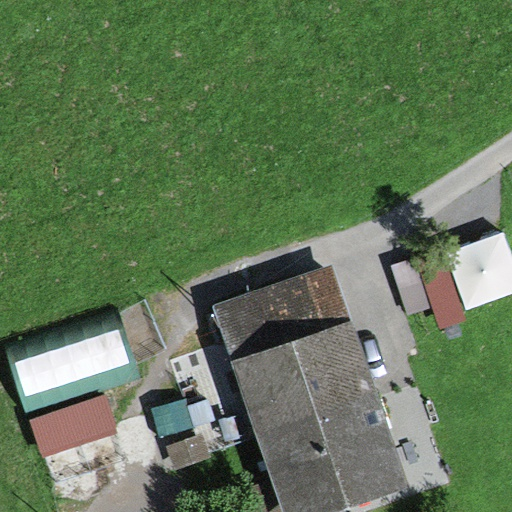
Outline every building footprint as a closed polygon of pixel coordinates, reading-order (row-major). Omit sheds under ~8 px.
[(453,243),(475,305),(511,292),(511,240),(506,224),(453,243)] [(448,250),(411,267),(438,324),(475,307),(448,250)] [(304,511),(409,477),(353,309),(348,311),(331,259),(213,298),(284,511),(304,511)] [(101,397),(23,426),(50,497),(128,468),(101,397)] [(187,435),(156,444),(166,476),(197,466),(187,435)]
